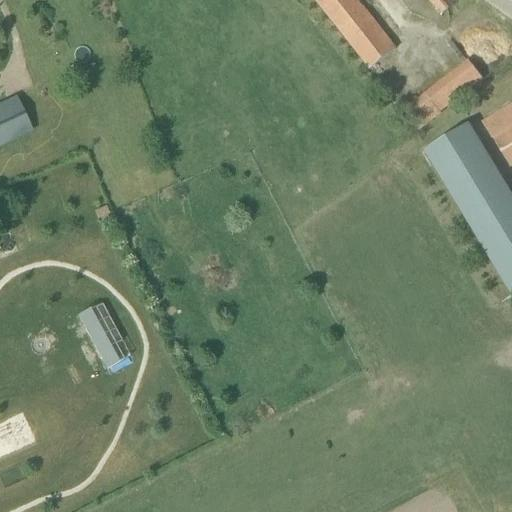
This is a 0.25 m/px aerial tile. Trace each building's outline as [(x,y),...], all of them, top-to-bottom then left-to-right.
[(314,0),(370,70),(396,50),(356,0),(314,0)] [(457,3),(455,0),(428,0),(441,16),(457,3)] [(447,78),(461,96),(483,79),(469,61),(447,78)] [(511,168),(511,167),(511,104),(482,123),(511,168)] [(0,261),(17,254),(9,233),(0,236),(0,261)] [(511,296),(511,243),(489,258),(511,297),(511,296)]
